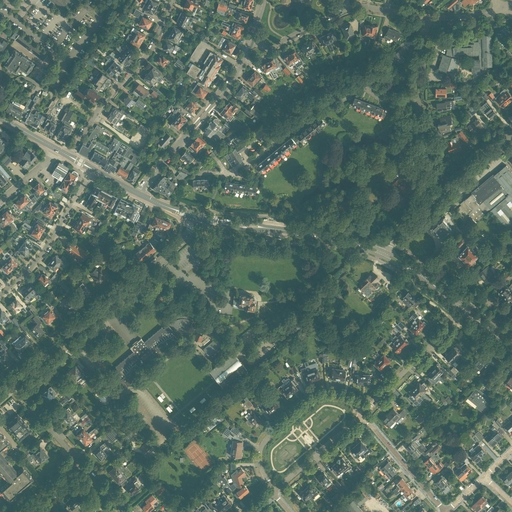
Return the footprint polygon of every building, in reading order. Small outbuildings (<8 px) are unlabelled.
[(51,0),(65,10),(69,3),(71,0),(51,0)] [(155,9),(158,3),(153,0),(147,0),(146,3),(145,2),(144,3),(145,3),(152,7),(155,9)] [(220,0),(220,3),(218,3),(217,9),(226,12),(228,5),(225,4),(225,0),(220,0)] [(445,6),(449,10),(453,7),(452,6),(459,0),(458,0),(453,0),(449,4),(449,3),(446,5),(445,6)] [(251,10),(253,4),(244,1),(243,5),(239,4),(238,7),(246,9),(251,10)] [(455,10),(460,9),(460,4),(462,3),(460,1),(453,6),(455,10)] [(155,9),(152,7),(145,3),(142,9),(145,10),(144,12),(148,14),(149,12),(152,14),(155,9)] [(188,10),(189,10),(194,12),(195,9),(193,8),(194,6),(193,6),(186,3),(184,7),(186,8),(185,9),(188,10)] [(133,15),(136,16),(138,17),(140,18),(140,20),(141,21),(139,24),(138,23),(139,24),(148,28),(149,28),(150,26),(149,25),(151,21),(143,17),(142,17),(144,13),(136,8),(133,15)] [(246,21),(248,15),(235,11),(236,10),(233,9),(232,12),(237,14),(235,18),(246,21)] [(185,14),(181,12),(179,17),(187,22),(190,23),(193,17),(186,14),(187,14),(185,13),(185,14)] [(188,28),(189,25),(190,23),(187,22),(179,17),(177,22),(180,24),(180,25),(185,27),(188,28)] [(235,23),(233,23),(232,25),(226,23),(225,26),(241,32),(242,29),(243,30),(244,27),(243,27),(243,26),(235,23)] [(355,38),(354,35),(350,25),(342,28),(347,38),(350,36),(352,39),(355,38)] [(240,38),(241,35),(240,34),(241,32),(225,26),(224,28),(227,29),(227,30),(230,31),(229,34),(231,35),(238,38),(239,37),(240,38)] [(180,37),(181,35),(183,36),(185,33),(183,31),(181,30),(174,27),(171,32),(180,37)] [(396,32),(389,28),(384,38),(390,41),(391,38),(394,40),(395,38),(397,40),(397,41),(401,33),(396,31),(396,32)] [(508,39),(511,35),(504,28),(501,31),(502,33),(501,34),(498,34),(497,40),(502,40),(506,40),(507,38),(508,39)] [(133,35),(141,40),(143,37),(144,37),(145,36),(144,35),(145,34),(135,29),(131,34),(133,35)] [(329,33),(326,34),(332,46),(334,45),(332,41),(337,39),(335,36),(334,36),(332,32),(331,31),(329,32),(329,33)] [(177,42),(180,37),(171,32),(168,38),(176,42),(177,42)] [(15,39),(20,43),(24,37),(19,34),(15,39)] [(321,37),(320,37),(322,42),(321,42),(323,45),(327,43),(331,52),(334,51),(332,46),(326,34),(324,36),(323,35),(321,36),(321,37)] [(461,55),(480,54),(480,59),(472,60),(473,72),(481,72),(480,70),(484,70),(484,66),(493,66),(492,52),(494,52),(493,47),(492,47),(492,34),(483,34),(483,35),(479,35),(479,42),(477,42),(474,42),(475,44),(450,45),(446,55),(443,54),(439,68),(446,71),(447,70),(449,71),(449,70),(451,71),(451,70),(456,72),(460,59),(459,59),(461,55)] [(132,37),(129,36),(127,40),(130,42),(131,41),(138,46),(139,45),(140,43),(141,40),(133,35),(132,37)] [(20,43),(25,46),(29,41),(24,37),(20,43)] [(228,40),(225,39),(220,47),(223,49),(231,53),(232,52),(233,51),(233,50),(234,48),(235,48),(236,46),(235,45),(236,45),(228,40)] [(194,61),(207,43),(203,41),(201,40),(189,58),(194,61)] [(25,46),(29,50),(33,44),(29,41),(25,46)] [(312,42),(311,41),(309,42),(309,44),(307,45),(311,52),(312,54),(312,53),(318,50),(312,41),(312,42)] [(175,47),(166,42),(163,48),(170,52),(172,53),(174,49),(177,51),(178,50),(180,51),(182,49),(176,45),(175,47)] [(29,50),(34,53),(38,48),(33,44),(29,50)] [(121,46),(119,44),(116,48),(121,52),(131,60),(136,54),(126,47),(123,50),(120,48),(121,46)] [(311,52),(307,45),(305,46),(304,46),(302,47),(302,48),(307,57),(310,55),(312,58),(314,56),(312,53),(312,54),(311,52)] [(404,59),(401,55),(406,52),(405,51),(408,48),(406,45),(392,56),(395,60),(396,60),(397,61),(399,59),(401,62),(404,59)] [(34,53),(39,57),(43,51),(38,48),(34,53)] [(22,54),(14,49),(11,54),(7,59),(8,59),(4,64),(9,67),(8,68),(11,70),(12,69),(16,72),(18,70),(21,72),(23,70),(27,73),(30,69),(32,67),(32,66),(34,63),(27,58),(27,57),(22,54)] [(43,51),(39,57),(43,60),(47,55),(43,51)] [(299,58),(295,51),(294,51),(293,51),(292,52),(291,53),(289,54),(293,61),(298,67),(300,65),(301,65),(302,65),(302,64),(303,63),(301,60),(300,58),(299,58)] [(112,52),(110,54),(115,58),(116,57),(125,65),(127,63),(128,64),(128,63),(129,63),(130,61),(131,60),(121,52),(119,55),(119,54),(117,56),(112,52)] [(211,80),(220,65),(219,65),(223,59),(211,52),(204,63),(205,64),(202,70),(193,64),(187,73),(200,80),(199,81),(206,86),(210,79),(211,80)] [(107,60),(106,62),(108,63),(118,72),(120,70),(121,70),(123,69),(123,68),(122,67),(114,60),(115,58),(110,54),(108,56),(110,58),(108,60),(107,60)] [(170,61),(161,54),(161,55),(160,57),(159,56),(157,60),(156,62),(159,64),(160,63),(164,65),(166,62),(168,63),(170,61)] [(284,60),(286,61),(288,65),(290,67),(292,65),(294,68),(295,68),(296,70),(298,69),(297,67),(298,67),(293,61),(289,54),(288,55),(287,56),(286,55),(285,56),(285,57),(284,57),(284,58),(284,59),(284,60)] [(93,67),(95,64),(87,58),(85,61),(93,67)] [(269,61),(267,62),(274,75),(276,73),(275,71),(281,68),(279,64),(276,60),(276,59),(275,58),(274,58),(273,59),(269,61)] [(175,62),(183,67),(185,64),(178,59),(175,62)] [(116,77),(117,75),(117,74),(118,72),(108,63),(106,62),(104,63),(107,65),(104,68),(114,77),(114,76),(115,77),(116,77)] [(181,70),(183,67),(175,62),(173,65),(181,70)] [(274,75),(267,62),(265,63),(261,65),(262,65),(259,66),(261,70),(262,70),(263,71),(263,70),(264,71),(265,71),(265,72),(269,70),(273,79),(278,76),(276,73),(274,75)] [(158,72),(153,67),(151,69),(150,70),(148,71),(148,72),(153,76),(152,77),(156,80),(157,81),(158,80),(159,81),(160,82),(162,79),(161,78),(164,75),(158,71),(158,72)] [(260,76),(254,70),(254,71),(254,70),(253,71),(251,72),(251,73),(252,73),(250,75),(254,79),(258,82),(262,77),(260,76)] [(109,85),(110,84),(110,82),(109,82),(110,82),(109,81),(110,79),(100,71),(96,77),(106,84),(107,85),(108,85),(109,85)] [(151,86),(156,80),(152,77),(153,76),(148,72),(148,73),(146,73),(145,75),(145,76),(144,78),(149,83),(148,83),(151,86)] [(183,76),(181,74),(179,76),(174,82),(178,85),(183,78),(182,78),(183,76)] [(254,79),(250,75),(249,77),(248,77),(247,77),(246,78),(246,80),(252,85),(254,87),(258,82),(254,79)] [(302,86),(305,84),(298,76),(296,78),(302,86)] [(105,88),(103,87),(106,84),(96,77),(92,83),(96,86),(99,88),(100,87),(102,89),(103,90),(104,90),(105,89),(105,88)] [(504,87),(507,85),(502,78),(498,80),(504,87)] [(325,89),(330,85),(325,79),(320,83),(325,89)] [(205,94),(206,92),(200,87),(201,85),(198,82),(192,91),(195,93),(196,92),(203,98),(204,97),(206,96),(206,94),(205,94)] [(456,87),(456,84),(447,83),(447,87),(447,89),(437,89),(437,96),(446,96),(446,93),(452,92),(452,87),(456,87)] [(139,84),(134,89),(135,90),(134,91),(133,92),(137,96),(139,94),(144,98),(147,95),(149,92),(139,84)] [(240,89),(239,90),(246,96),(250,100),(255,93),(253,91),(249,88),(248,90),(243,85),(241,85),(240,87),(240,88),(240,89)] [(506,93),(502,95),(504,97),(509,103),(511,99),(511,95),(508,91),(509,90),(507,87),(504,89),(506,93)] [(91,89),(90,88),(87,92),(85,90),(83,93),(85,94),(85,95),(93,101),(96,98),(97,99),(100,94),(92,89),(91,89)] [(254,90),(253,91),(255,93),(255,94),(256,92),(261,96),(263,94),(256,88),(254,90)] [(236,92),(234,94),(234,95),(235,95),(240,100),(240,99),(242,101),(246,96),(239,90),(237,92),(236,92)] [(83,99),(85,96),(77,91),(75,94),(83,99)] [(497,99),(496,98),(491,93),(488,96),(493,102),(497,99)] [(504,97),(502,95),(501,94),(496,98),(497,99),(503,107),(509,103),(504,97)] [(31,110),(39,97),(35,95),(33,100),(29,108),(29,109),(31,110)] [(136,102),(134,101),(134,100),(128,95),(124,101),(129,106),(131,103),(134,105),(134,104),(137,107),(138,106),(140,108),(141,107),(144,110),(147,106),(138,99),(136,102)] [(33,100),(29,98),(23,109),(19,107),(20,104),(19,106),(14,115),(19,118),(22,112),(25,114),(26,112),(28,107),(29,108),(33,100)] [(194,102),(188,98),(186,100),(190,103),(187,106),(194,111),(198,106),(196,104),(197,103),(195,102),(194,102)] [(8,112),(11,107),(9,106),(12,103),(6,100),(1,108),(8,112)] [(49,114),(51,111),(52,109),(51,109),(55,102),(52,100),(48,107),(49,108),(46,112),(49,114)] [(443,111),(443,110),(454,108),(453,100),(445,101),(446,102),(437,103),(438,110),(439,113),(443,111)] [(20,104),(15,101),(14,103),(13,104),(12,103),(9,106),(11,107),(8,112),(14,115),(19,106),(20,104)] [(232,105),(229,102),(227,104),(224,107),(232,114),(234,111),(237,113),(240,109),(233,104),(232,105)] [(256,104),(255,104),(252,102),(251,104),(253,105),(250,109),(248,108),(247,109),(246,109),(252,114),(262,121),(270,116),(256,104)] [(367,112),(370,104),(365,102),(362,110),(367,112)] [(490,118),(497,113),(488,103),(486,105),(489,109),(485,112),(490,118)] [(181,110),(180,110),(182,107),(178,104),(176,106),(178,108),(172,114),(183,123),(184,122),(186,121),(187,120),(187,118),(183,115),(185,113),(182,110),(181,110)] [(472,116),(477,112),(471,105),(469,107),(470,109),(468,111),(472,116)] [(118,118),(120,119),(124,114),(115,107),(111,112),(118,118)] [(232,114),(224,107),(223,108),(222,107),(221,109),(221,110),(221,111),(220,112),(230,121),(234,116),(232,114)] [(249,117),(252,114),(246,109),(247,109),(246,108),(243,112),(249,117)] [(70,134),(70,133),(71,132),(71,131),(73,127),(69,125),(70,123),(68,122),(73,112),(69,110),(61,123),(63,124),(57,136),(59,137),(60,135),(65,138),(68,133),(69,134),(70,134)] [(36,117),(37,116),(39,113),(36,111),(34,115),(30,112),(25,121),(25,122),(26,123),(27,124),(29,123),(30,124),(32,120),(34,121),(36,117)] [(118,118),(111,112),(107,117),(116,124),(118,121),(121,123),(122,120),(120,119),(118,118)] [(178,128),(180,128),(181,127),(181,125),(183,123),(172,114),(171,113),(170,115),(174,118),(173,119),(174,120),(170,124),(177,130),(178,128)] [(51,119),(49,118),(51,115),(49,114),(45,120),(46,120),(45,123),(46,123),(43,128),(48,131),(47,132),(48,133),(49,133),(50,133),(50,132),(51,132),(57,122),(56,121),(54,120),(55,118),(52,117),(51,119)] [(40,127),(45,116),(42,115),(40,118),(37,116),(36,117),(34,121),(32,120),(30,124),(36,127),(37,126),(40,127)] [(442,125),(448,124),(453,122),(451,115),(440,118),(442,123),(442,125)] [(321,118),(320,117),(316,121),(320,127),(325,123),(322,120),(323,119),(322,117),(321,118)] [(481,129),(484,126),(476,117),(472,120),(474,122),(468,127),(472,132),(478,127),(481,129)] [(219,122),(219,120),(217,118),(214,118),(213,120),(210,124),(208,125),(224,139),(226,136),(218,129),(220,126),(217,124),(219,122)] [(316,130),(320,127),(316,121),(311,125),(316,130)] [(442,125),(442,123),(438,124),(440,131),(441,131),(441,134),(451,131),(450,128),(449,128),(448,124),(442,125)] [(92,149),(105,130),(97,125),(92,132),(90,134),(87,140),(85,139),(79,152),(80,152),(79,154),(88,158),(92,149)] [(224,139),(208,125),(207,127),(204,131),(211,137),(213,134),(220,140),(221,138),(222,139),(223,138),(224,139)] [(311,135),(316,130),(311,125),(306,129),(311,135)] [(307,138),(311,135),(306,129),(302,132),(307,138)] [(466,143),(469,141),(461,131),(458,134),(466,143)] [(164,146),(172,137),(167,132),(158,142),(159,143),(158,144),(158,146),(159,146),(158,147),(159,147),(160,147),(161,146),(162,145),(164,146)] [(234,144),(238,141),(235,138),(237,136),(233,132),(226,140),(230,143),(231,142),(234,144)] [(302,142),(307,138),(302,132),(297,137),(298,138),(300,140),(302,142)] [(201,147),(202,146),(205,142),(198,136),(196,139),(196,140),(195,142),(201,147)] [(292,147),(295,145),(295,144),(296,143),(294,141),(291,137),(287,141),(292,147)] [(450,145),(448,146),(450,152),(461,148),(459,142),(458,142),(457,137),(451,139),(452,140),(448,142),(450,145)] [(121,142),(119,140),(114,138),(113,140),(106,152),(104,151),(104,152),(102,151),(95,148),(94,150),(95,150),(90,158),(97,162),(97,164),(103,167),(104,165),(108,158),(109,158),(116,145),(119,147),(110,162),(109,162),(108,163),(104,169),(110,172),(111,170),(114,171),(119,163),(129,146),(122,142),(121,142)] [(215,148),(218,144),(212,139),(209,142),(215,148)] [(248,144),(246,141),(225,156),(232,166),(242,159),(241,157),(242,156),(240,152),(247,147),(246,147),(249,145),(248,144)] [(289,150),(292,147),(287,141),(283,144),(289,150)] [(201,147),(195,142),(193,143),(190,146),(188,148),(192,151),(193,149),(197,152),(201,147)] [(285,154),(289,150),(283,144),(279,147),(285,154)] [(116,172),(124,177),(125,178),(134,163),(134,164),(135,163),(138,160),(141,154),(129,147),(119,163),(121,165),(116,172)] [(281,157),(285,154),(279,147),(275,150),(281,157)] [(32,152),(28,149),(27,150),(26,150),(24,154),(21,151),(16,157),(22,162),(20,164),(25,168),(27,166),(28,167),(30,165),(29,164),(30,162),(30,163),(36,156),(32,152)] [(277,160),(281,157),(275,150),(271,154),(277,160)] [(192,161),(194,158),(186,151),(181,156),(182,157),(180,158),(183,160),(184,159),(189,163),(191,160),(192,161)] [(273,164),(277,160),(271,154),(267,157),(273,164)] [(269,167),(273,164),(267,157),(263,160),(269,167)] [(265,170),(269,167),(263,160),(259,163),(265,170)] [(69,167),(61,163),(60,163),(59,164),(56,163),(54,166),(55,167),(51,174),(53,175),(52,175),(54,176),(58,178),(55,182),(59,185),(62,181),(61,180),(69,167)] [(265,170),(259,163),(256,166),(258,170),(259,170),(261,172),(261,171),(262,172),(265,170)] [(7,180),(6,179),(10,176),(0,164),(0,183),(1,185),(7,180)] [(469,213),(472,217),(475,221),(490,209),(491,211),(492,210),(508,229),(509,228),(511,230),(508,232),(511,235),(511,227),(511,226),(511,225),(511,171),(507,165),(476,191),(475,191),(473,193),(461,204),(469,213)] [(140,171),(134,167),(133,169),(128,178),(134,182),(136,177),(138,177),(139,175),(139,173),(140,171)] [(77,173),(74,171),(73,171),(72,173),(70,172),(68,172),(63,180),(70,185),(73,180),(75,180),(78,175),(77,175),(77,173)] [(176,177),(182,182),(189,175),(181,172),(180,174),(179,173),(176,176),(176,177)] [(410,189),(417,181),(411,175),(407,179),(409,181),(406,184),(405,183),(404,183),(399,178),(393,184),(405,195),(410,189)] [(167,178),(165,176),(164,177),(163,177),(161,179),(159,181),(158,181),(156,183),(157,184),(153,188),(153,189),(155,191),(156,191),(157,189),(164,181),(166,179),(167,178)] [(168,180),(166,179),(164,181),(157,189),(159,190),(159,192),(160,193),(162,193),(163,192),(171,182),(168,179),(168,180)] [(66,191),(68,190),(69,188),(69,187),(70,185),(63,180),(59,186),(63,189),(62,191),(65,193),(66,191)] [(42,193),(46,190),(39,182),(33,187),(36,190),(33,193),(35,195),(35,196),(37,198),(40,196),(39,195),(42,193)] [(166,196),(167,196),(176,186),(171,182),(163,192),(164,193),(164,194),(166,196)] [(91,204),(101,187),(98,186),(98,185),(98,184),(97,184),(93,191),(92,191),(91,191),(92,191),(86,201),(91,204)] [(100,200),(106,190),(101,187),(91,204),(94,206),(98,199),(100,200)] [(102,209),(111,193),(106,190),(100,200),(103,201),(101,204),(102,204),(100,207),(102,209)] [(19,199),(28,208),(30,211),(32,210),(29,206),(36,200),(33,197),(30,199),(25,193),(19,199)] [(117,196),(111,193),(102,209),(104,210),(106,206),(107,204),(112,206),(115,202),(118,196),(117,195),(117,196)] [(28,208),(19,199),(15,202),(15,203),(13,205),(19,212),(24,208),(25,210),(28,208)] [(117,205),(115,210),(119,212),(117,215),(118,215),(117,218),(119,219),(121,215),(123,211),(122,210),(126,203),(124,201),(124,202),(120,200),(117,205)] [(54,204),(50,201),(48,205),(47,204),(45,206),(54,211),(57,206),(58,204),(55,202),(54,204)] [(54,211),(45,206),(42,204),(40,203),(34,209),(38,211),(41,207),(45,209),(43,212),(47,215),(46,217),(50,219),(51,217),(54,211)] [(123,211),(121,215),(125,218),(127,215),(132,206),(128,204),(126,203),(122,210),(123,211)] [(132,206),(127,215),(132,218),(136,220),(139,214),(135,212),(138,206),(133,204),(132,206)] [(2,216),(9,224),(11,226),(12,226),(13,225),(10,221),(13,219),(10,214),(11,213),(9,210),(7,212),(6,211),(3,213),(4,214),(2,216)] [(96,228),(91,225),(90,224),(92,221),(89,219),(90,219),(82,215),(78,221),(87,226),(90,227),(89,227),(97,232),(103,221),(100,219),(97,218),(97,219),(100,221),(96,228)] [(160,218),(159,216),(157,215),(155,216),(155,217),(153,216),(148,229),(154,232),(156,233),(157,231),(162,219),(159,218),(160,218)] [(8,225),(9,224),(2,216),(1,217),(0,216),(0,222),(0,223),(5,228),(8,225)] [(475,221),(472,217),(465,223),(469,228),(476,222),(475,221)] [(448,221),(445,218),(444,219),(443,218),(443,219),(433,227),(433,228),(432,229),(435,233),(436,235),(438,233),(442,238),(452,229),(446,223),(448,221)] [(34,228),(35,228),(42,232),(45,227),(43,226),(44,223),(38,219),(36,222),(35,222),(33,226),(33,227),(34,228)] [(157,231),(156,233),(165,240),(168,237),(168,236),(168,234),(167,233),(166,232),(167,230),(170,232),(173,224),(170,223),(171,222),(170,221),(168,220),(166,221),(162,219),(157,231)] [(85,230),(87,226),(78,221),(74,227),(78,229),(78,230),(78,231),(81,233),(84,229),(85,230)] [(139,228),(141,225),(142,222),(138,221),(133,232),(136,233),(139,228)] [(33,231),(34,228),(33,227),(25,222),(22,225),(31,231),(31,230),(33,231)] [(464,233),(469,228),(465,223),(460,228),(464,233)] [(34,228),(33,231),(31,233),(39,238),(42,232),(35,228),(34,228)] [(14,234),(12,237),(15,239),(17,237),(20,233),(17,230),(14,234)] [(466,240),(471,234),(468,231),(462,237),(466,240)] [(150,255),(156,249),(155,247),(158,241),(154,239),(155,237),(151,234),(147,239),(150,242),(143,248),(150,255)] [(461,247),(466,241),(462,238),(457,244),(461,247)] [(23,246),(29,251),(30,249),(31,249),(32,249),(33,248),(33,247),(32,246),(33,246),(32,245),(33,243),(27,239),(25,240),(22,245),(23,246)] [(86,251),(71,241),(69,244),(68,243),(66,245),(68,246),(66,248),(76,256),(75,257),(79,260),(86,251)] [(26,256),(28,254),(27,253),(29,251),(23,246),(22,245),(18,250),(21,253),(20,255),(23,257),(25,255),(25,256),(26,256)] [(469,246),(468,246),(460,255),(460,256),(459,256),(459,258),(462,260),(463,260),(465,261),(465,262),(464,262),(464,263),(464,264),(464,265),(465,265),(465,266),(466,266),(467,266),(468,266),(469,266),(471,264),(473,266),(476,263),(474,261),(479,255),(481,252),(476,248),(475,249),(470,245),(469,246)] [(150,255),(143,248),(136,254),(134,256),(139,263),(142,261),(150,255)] [(106,253),(103,254),(101,255),(104,260),(110,257),(108,252),(106,253)] [(56,255),(52,260),(58,265),(59,266),(62,268),(66,263),(58,257),(59,256),(57,254),(56,255)] [(7,258),(4,255),(2,257),(7,262),(12,268),(17,264),(12,258),(10,256),(7,258)] [(59,266),(58,265),(52,260),(48,264),(48,266),(49,267),(51,266),(54,270),(57,267),(58,268),(59,266)] [(8,273),(12,268),(7,262),(2,266),(2,267),(1,268),(1,269),(5,273),(6,273),(7,272),(8,273)] [(487,283),(496,275),(488,266),(479,274),(487,283)] [(100,285),(101,284),(101,285),(102,285),(103,284),(104,284),(104,283),(105,282),(106,282),(106,281),(106,280),(107,279),(104,275),(106,274),(103,271),(104,270),(102,268),(99,271),(96,268),(91,273),(93,276),(92,276),(100,285)] [(511,268),(510,270),(503,276),(507,281),(511,276),(511,268)] [(43,273),(41,275),(38,278),(41,280),(39,282),(45,287),(49,283),(50,283),(51,281),(49,279),(43,273)] [(379,278),(375,274),(372,277),(370,275),(365,280),(365,281),(358,288),(367,297),(368,295),(374,290),(375,290),(379,285),(377,283),(378,283),(376,281),(379,278)] [(83,289),(80,291),(83,295),(81,296),(83,300),(85,298),(86,298),(87,298),(89,296),(89,295),(91,293),(85,285),(83,283),(80,285),(82,288),(83,289)] [(506,298),(511,290),(511,283),(510,286),(511,287),(510,288),(505,284),(500,291),(499,292),(499,294),(501,296),(503,295),(506,298)] [(31,284),(27,288),(34,297),(37,294),(42,297),(45,293),(41,287),(37,290),(31,284)] [(22,293),(30,301),(34,297),(27,288),(22,293)] [(235,292),(234,293),(234,299),(236,299),(235,303),(233,303),(232,306),(245,308),(245,309),(256,310),(256,306),(254,304),(255,299),(254,297),(252,297),(249,294),(246,295),(241,294),(241,293),(235,292)] [(409,306),(416,299),(409,293),(404,297),(405,298),(403,300),(409,306)] [(22,306),(16,299),(13,301),(12,301),(11,301),(10,302),(10,303),(9,304),(16,311),(20,308),(21,310),(23,309),(25,312),(27,310),(23,306),(22,306)] [(72,300),(72,299),(70,300),(69,299),(66,301),(67,303),(66,304),(68,307),(65,309),(67,312),(70,309),(71,310),(73,310),(74,309),(74,307),(74,306),(76,304),(74,301),(73,299),(72,300)] [(416,300),(416,299),(409,306),(410,307),(409,308),(412,311),(415,307),(419,303),(416,300)] [(50,309),(47,307),(44,309),(46,311),(44,313),(45,313),(42,316),(45,319),(44,321),(46,324),(48,322),(48,323),(49,322),(50,322),(52,320),(51,320),(56,316),(53,313),(52,311),(50,309)] [(382,317),(387,311),(382,307),(377,312),(382,317)] [(11,321),(9,319),(1,309),(0,310),(0,319),(2,322),(5,319),(8,323),(11,321)] [(423,322),(418,317),(421,313),(419,311),(411,319),(414,322),(415,324),(421,329),(426,324),(424,321),(423,322)] [(188,326),(191,320),(192,317),(190,317),(189,316),(188,316),(187,316),(186,316),(185,315),(184,315),(183,315),(181,315),(179,316),(178,316),(176,316),(175,317),(174,317),(173,318),(172,319),(171,319),(170,320),(172,322),(171,322),(176,328),(179,331),(180,330),(181,329),(183,329),(184,329),(186,330),(188,326)] [(41,322),(35,316),(31,320),(32,319),(35,323),(34,323),(35,325),(31,329),(37,336),(44,331),(37,324),(40,321),(41,323),(41,322)] [(17,326),(20,324),(14,317),(11,319),(17,326)] [(286,338),(303,325),(299,321),(282,334),(286,338)] [(416,335),(421,329),(415,324),(414,322),(412,324),(413,326),(410,328),(414,331),(413,332),(413,333),(415,335),(416,334),(416,335)] [(117,368),(113,372),(126,387),(132,381),(132,380),(137,375),(136,374),(141,370),(140,368),(142,367),(145,364),(147,366),(152,362),(157,358),(155,355),(160,351),(162,353),(167,348),(168,349),(173,344),(174,345),(180,341),(174,334),(175,333),(168,325),(164,329),(162,327),(144,342),(141,338),(137,342),(138,343),(137,344),(136,345),(135,344),(130,348),(134,351),(116,366),(117,368)] [(200,341),(202,336),(197,333),(194,339),(200,341)] [(28,339),(30,337),(27,334),(22,338),(20,336),(18,338),(20,340),(26,346),(28,344),(28,345),(29,345),(30,345),(31,345),(31,344),(32,344),(32,343),(31,343),(31,342),(28,339)] [(405,340),(402,337),(403,336),(401,334),(397,337),(396,335),(394,337),(404,347),(408,343),(408,342),(409,341),(406,339),(405,340)] [(226,350),(228,348),(225,344),(225,343),(219,336),(204,349),(203,349),(205,352),(205,351),(213,361),(225,351),(227,350),(226,350)] [(404,347),(394,337),(392,339),(393,340),(389,344),(392,347),(393,346),(396,349),(395,350),(397,353),(398,352),(399,352),(404,347)] [(26,346),(20,340),(17,343),(15,341),(12,343),(20,351),(26,346)] [(457,345),(455,347),(454,348),(453,348),(452,349),(452,350),(450,352),(457,358),(462,352),(459,349),(460,348),(457,345)] [(5,350),(3,348),(0,350),(2,352),(0,354),(0,359),(4,364),(5,363),(6,364),(7,363),(8,363),(9,362),(9,361),(12,359),(5,350)] [(224,389),(247,370),(232,352),(209,371),(224,389)] [(382,357),(380,355),(377,352),(375,354),(385,365),(390,360),(391,359),(389,357),(388,358),(384,354),(382,357)] [(451,364),(457,358),(450,352),(449,352),(448,353),(448,354),(446,356),(449,360),(448,361),(451,364)] [(480,369),(484,364),(488,359),(487,358),(489,356),(485,352),(475,364),(474,363),(470,368),(474,372),(478,367),(480,369)] [(381,370),(385,365),(375,354),(373,356),(377,361),(375,363),(381,370)] [(313,379),(308,365),(307,361),(304,362),(306,367),(301,369),(302,374),(303,374),(304,377),(305,382),(306,381),(306,382),(308,381),(308,382),(310,381),(310,380),(313,379)] [(317,369),(315,363),(311,364),(308,365),(313,379),(316,379),(317,379),(318,378),(319,378),(319,377),(318,373),(319,373),(318,369),(317,369)] [(440,376),(441,377),(444,374),(445,375),(446,375),(448,374),(448,372),(444,369),(442,367),(441,368),(440,367),(441,366),(439,364),(437,365),(435,367),(435,366),(433,368),(433,369),(440,376)] [(76,365),(73,368),(72,367),(68,369),(70,371),(66,374),(75,384),(85,376),(82,373),(84,372),(79,366),(77,367),(76,365)] [(338,379),(339,369),(335,369),(336,367),(333,367),(333,366),(332,366),(329,366),(330,370),(330,371),(332,372),(331,378),(334,378),(334,379),(336,379),(337,379),(338,379)] [(444,381),(441,377),(440,376),(433,369),(429,373),(429,374),(428,374),(431,377),(429,380),(434,385),(439,379),(442,382),(444,381)] [(363,383),(363,374),(354,375),(354,379),(356,379),(356,383),(357,383),(357,384),(360,384),(360,383),(363,383)] [(368,384),(369,383),(369,379),(370,379),(372,379),(371,374),(363,374),(363,383),(365,383),(366,384),(368,384)] [(96,381),(91,375),(88,378),(93,383),(96,381)] [(484,384),(489,377),(485,375),(479,380),(484,384)] [(298,385),(294,378),(290,381),(288,378),(285,380),(284,378),(281,380),(284,383),(292,393),(297,389),(296,387),(298,385)] [(274,391),(277,389),(270,381),(268,383),(274,391)] [(284,383),(278,388),(282,392),(283,392),(287,397),(289,395),(289,396),(290,396),(291,396),(291,395),(292,395),(292,394),(292,393),(284,383)] [(431,400),(427,396),(424,393),(427,390),(425,388),(427,386),(424,383),(422,385),(420,383),(419,383),(418,383),(417,385),(415,388),(424,397),(429,402),(431,400)] [(57,393),(51,386),(46,391),(45,390),(42,393),(42,394),(48,400),(49,400),(50,402),(55,398),(54,396),(57,393)] [(424,397),(415,388),(412,390),(411,390),(410,392),(410,393),(412,395),(408,398),(413,402),(414,402),(416,405),(419,402),(419,403),(423,399),(422,399),(424,397)] [(493,402),(486,396),(486,395),(482,391),(481,392),(476,388),(468,398),(478,406),(477,407),(484,413),(493,402)] [(66,398),(67,400),(71,397),(65,390),(61,393),(66,398)] [(255,407),(257,405),(251,398),(249,400),(253,405),(255,407)] [(276,401),(274,398),(273,399),(273,398),(270,401),(269,400),(267,402),(273,410),(276,408),(277,408),(278,407),(278,406),(278,405),(275,402),(276,401)] [(253,405),(249,400),(248,399),(243,403),(248,409),(253,405)] [(267,402),(265,400),(263,402),(263,401),(260,404),(263,407),(262,408),(264,411),(266,410),(269,414),(269,413),(270,413),(271,412),(271,411),(273,410),(267,402)] [(64,413),(61,415),(63,417),(63,418),(64,420),(65,419),(65,420),(71,414),(74,412),(71,409),(70,410),(68,408),(66,409),(67,410),(64,413)] [(394,408),(388,414),(395,421),(397,423),(398,424),(404,418),(403,418),(408,413),(404,409),(399,413),(394,408)] [(254,414),(251,410),(249,412),(245,416),(248,420),(246,421),(249,426),(252,423),(255,426),(261,421),(254,414)] [(71,414),(65,420),(67,422),(68,424),(69,424),(72,422),(73,423),(74,423),(76,420),(75,419),(76,419),(73,416),(76,413),(74,412),(71,414)] [(23,420),(18,414),(13,418),(6,424),(12,430),(16,435),(16,434),(18,438),(30,428),(27,425),(23,420)] [(395,421),(388,414),(382,419),(389,426),(390,426),(392,428),(397,423),(395,421)] [(420,423),(423,420),(419,415),(415,418),(420,423)] [(84,425),(90,420),(87,416),(83,420),(81,421),(84,425)] [(86,445),(88,443),(92,439),(90,436),(99,428),(97,426),(88,434),(81,440),(86,445)] [(236,436),(240,431),(234,426),(230,431),(236,436)] [(81,440),(88,434),(82,427),(76,432),(78,434),(77,435),(78,436),(78,437),(79,438),(81,440)] [(419,435),(425,430),(423,427),(416,433),(412,436),(414,439),(419,435)] [(498,441),(503,436),(498,431),(495,427),(493,429),(496,433),(493,435),(498,441)] [(112,436),(110,437),(113,441),(115,439),(119,436),(113,429),(109,432),(112,436)] [(238,437),(236,436),(230,431),(227,429),(223,434),(231,440),(233,441),(234,441),(231,456),(234,456),(234,457),(235,457),(241,457),(242,452),(241,451),(242,441),(238,437)] [(482,440),(484,437),(478,431),(476,433),(482,440)] [(3,436),(0,432),(0,470),(9,481),(0,489),(10,501),(18,494),(16,492),(19,490),(19,491),(33,479),(23,468),(17,473),(10,464),(11,464),(8,461),(6,459),(8,457),(8,456),(6,454),(5,454),(3,452),(6,450),(4,448),(9,443),(6,439),(6,438),(4,435),(3,436)] [(479,442),(482,440),(476,433),(473,436),(479,442)] [(498,441),(493,435),(490,438),(488,436),(485,439),(487,441),(488,440),(493,445),(498,441)] [(153,442),(150,439),(148,441),(140,448),(147,457),(156,449),(151,444),(153,442)] [(411,452),(419,445),(416,442),(417,442),(415,440),(407,447),(411,452)] [(368,449),(361,441),(359,443),(358,443),(357,444),(356,445),(356,446),(362,452),(365,456),(369,452),(370,453),(373,450),(370,447),(368,449)] [(105,457),(104,457),(107,455),(103,450),(108,446),(105,442),(94,452),(93,453),(95,455),(96,455),(101,460),(103,460),(105,459),(105,457)] [(429,452),(438,444),(436,442),(433,445),(432,445),(427,449),(425,447),(424,445),(423,443),(422,444),(422,443),(419,446),(419,445),(411,452),(416,458),(423,451),(424,452),(425,452),(427,454),(429,452)] [(437,451),(441,447),(438,444),(429,452),(431,454),(436,450),(437,451)] [(18,448),(21,451),(18,454),(20,457),(26,451),(21,445),(18,448)] [(482,457),(487,452),(480,445),(475,449),(482,457)] [(365,456),(362,452),(356,446),(351,450),(354,453),(353,454),(356,458),(360,454),(363,458),(365,456)] [(48,456),(40,447),(31,455),(27,450),(22,454),(26,459),(30,456),(32,459),(34,457),(39,463),(41,461),(41,462),(42,462),(44,460),(44,459),(48,456)] [(464,450),(463,449),(461,451),(463,453),(467,457),(469,455),(465,450),(464,450)] [(477,461),(482,457),(475,449),(471,453),(472,455),(470,457),(473,460),(474,459),(477,461)] [(436,455),(434,454),(431,457),(425,462),(429,467),(437,460),(440,458),(437,454),(436,455)] [(338,462),(344,469),(346,471),(349,469),(352,467),(348,463),(347,463),(343,458),(341,459),(340,459),(339,459),(338,460),(338,461),(338,462)] [(447,467),(449,465),(451,463),(448,460),(443,464),(441,461),(439,462),(437,460),(429,467),(434,472),(437,469),(438,470),(442,467),(444,469),(447,467)] [(344,469),(338,462),(333,466),(334,468),(332,470),(337,476),(340,474),(339,474),(342,471),(344,474),(346,472),(346,471),(344,469)] [(393,467),(389,462),(386,464),(385,463),(379,468),(384,474),(385,473),(393,467)] [(121,465),(119,463),(118,464),(116,466),(109,472),(112,474),(112,475),(112,476),(113,475),(114,477),(123,469),(120,466),(121,465)] [(468,464),(466,463),(461,467),(462,469),(467,475),(473,470),(468,464)] [(455,472),(449,465),(447,467),(449,470),(453,474),(455,472)] [(363,472),(362,471),(358,467),(357,466),(354,469),(359,475),(363,472)] [(119,483),(125,478),(128,475),(125,472),(127,470),(125,467),(123,469),(114,477),(116,479),(116,480),(117,481),(118,481),(119,483)] [(393,467),(385,473),(384,474),(388,479),(397,472),(395,470),(395,469),(393,467)] [(219,475),(217,477),(217,478),(221,483),(224,487),(226,485),(231,491),(237,486),(238,486),(239,485),(241,488),(244,486),(241,477),(246,473),(242,469),(241,469),(239,471),(237,469),(231,474),(234,483),(233,483),(230,486),(227,482),(228,481),(224,477),(222,478),(219,475)] [(467,475),(462,469),(459,472),(458,470),(456,473),(457,474),(462,479),(467,475)] [(333,484),(324,473),(322,476),(321,475),(319,477),(319,478),(322,482),(321,483),(323,486),(324,485),(328,489),(333,484)] [(511,477),(508,474),(503,479),(511,487),(511,485),(511,477)] [(440,479),(436,482),(441,487),(447,482),(444,479),(445,478),(442,475),(439,478),(440,479)] [(136,480),(137,479),(135,477),(131,480),(134,483),(127,489),(131,494),(133,492),(135,494),(136,492),(139,490),(138,488),(141,486),(138,483),(136,480)] [(393,491),(395,493),(398,491),(401,488),(406,483),(402,478),(400,480),(399,480),(399,481),(396,483),(399,485),(397,487),(397,488),(396,489),(396,488),(393,491)] [(347,492),(350,489),(341,480),(339,482),(347,492)] [(334,484),(341,491),(344,488),(337,481),(334,484)] [(446,493),(451,488),(447,482),(441,487),(446,493)] [(227,494),(229,492),(224,487),(221,483),(219,485),(222,488),(224,490),(224,491),(227,494)] [(405,493),(411,488),(406,483),(401,488),(405,493)] [(159,494),(164,490),(160,485),(155,490),(159,494)] [(244,486),(241,488),(235,494),(238,499),(249,490),(245,485),(244,486)] [(310,485),(309,486),(309,485),(307,487),(305,489),(313,499),(315,497),(319,493),(316,491),(317,490),(314,488),(313,489),(310,485)] [(412,496),(413,496),(413,495),(415,493),(411,488),(405,493),(399,498),(402,501),(405,497),(407,500),(409,498),(412,496)] [(305,489),(303,491),(302,491),(300,492),(301,493),(300,494),(303,497),(302,498),(305,501),(309,497),(311,501),(313,499),(305,489)] [(78,495),(76,493),(75,495),(74,494),(70,496),(77,504),(80,507),(82,505),(83,506),(85,504),(80,498),(81,497),(79,494),(78,495)] [(360,505),(368,499),(365,495),(363,493),(355,499),(347,506),(352,511),(362,511),(357,505),(359,504),(360,505)] [(330,504),(332,502),(325,494),(323,496),(330,504)] [(157,500),(152,495),(145,501),(147,503),(143,507),(147,511),(154,506),(152,504),(157,500)] [(74,511),(80,507),(77,504),(70,496),(71,497),(66,502),(66,503),(68,505),(68,504),(74,511)] [(228,500),(229,499),(227,496),(223,500),(222,499),(220,500),(226,508),(231,504),(228,500)] [(478,501),(483,506),(485,509),(487,506),(485,504),(488,502),(483,496),(478,501)] [(209,503),(207,500),(205,502),(211,509),(213,507),(210,503),(209,503)] [(221,511),(226,508),(220,500),(217,503),(218,504),(215,507),(217,510),(218,509),(219,509),(221,511)] [(168,501),(163,505),(167,509),(171,505),(168,501)] [(477,511),(480,511),(481,511),(480,509),(483,506),(478,501),(472,506),(475,509),(477,511)] [(196,510),(197,511),(209,511),(211,510),(205,503),(204,505),(206,508),(201,511),(200,510),(199,511),(197,509),(196,510)]
